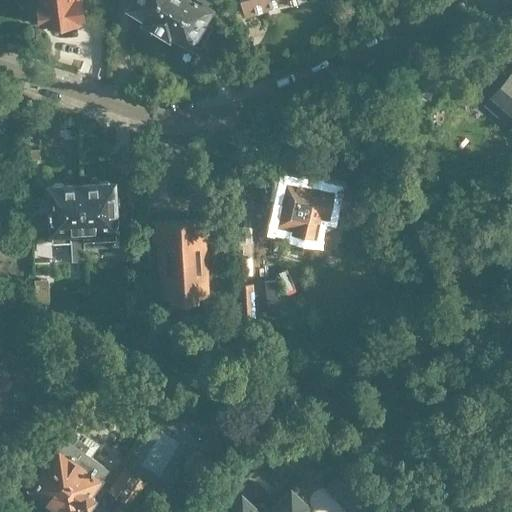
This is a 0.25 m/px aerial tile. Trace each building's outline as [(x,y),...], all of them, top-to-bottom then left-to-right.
[(28,3),(31,21),(47,19),(48,25),(63,23),(62,21),(79,19),(79,15),(82,15),(79,0),(33,0),(34,2),(28,3)] [(179,14),(187,0),(133,0),(130,5),(134,8),(135,11),(142,16),(145,15),(148,17),(145,20),(151,24),(149,27),(161,35),(163,31),(169,34),(171,31),(172,32),(182,15),(179,14)] [(182,15),(172,32),(173,32),(174,36),(181,40),(184,39),(189,42),(189,41),(200,48),(213,26),(211,25),(219,11),(216,0),(187,0),(179,14),(182,15)] [(242,0),(246,11),(283,0),(242,0)] [(511,124),(510,127),(511,128),(511,71),(491,96),(511,114),(511,124)] [(274,222),(290,225),(289,229),(318,235),(319,230),(331,232),(336,213),(330,212),(336,184),(320,181),(320,178),(303,174),(302,177),(284,174),(282,180),(278,179),(276,192),(280,193),(274,222)] [(99,183),(81,184),(84,241),(84,246),(126,243),(125,213),(115,214),(113,183),(111,183),(108,181),(101,181),(99,183)] [(84,241),(81,184),(64,185),(62,183),(55,183),(52,186),(49,186),(52,242),(72,241),(73,259),(82,259),(81,241),(84,241)] [(151,239),(156,239),(160,296),(171,296),(171,300),(199,299),(199,294),(210,293),(206,237),(212,236),(211,224),(151,227),(151,239)] [(45,281),(45,273),(33,274),(33,282),(45,281)] [(256,322),(255,313),(254,283),(237,283),(240,323),(256,322)] [(0,400),(18,375),(0,362),(0,400)] [(66,433),(29,484),(41,492),(34,501),(50,511),(57,511),(62,507),(69,511),(74,511),(83,500),(88,503),(96,493),(91,489),(102,474),(100,473),(108,462),(94,452),(100,443),(75,425),(68,434),(66,433)] [(107,489),(128,504),(133,498),(129,496),(136,487),(139,489),(145,480),(124,465),(107,489)] [(326,489),(357,511),(363,511),(376,494),(341,469),(326,489)] [(299,511),(307,505),(290,488),(269,510),(260,502),(255,506),(241,492),(221,511),(299,511)]
